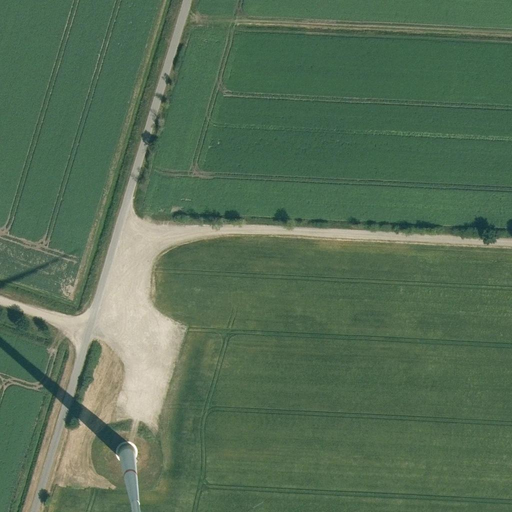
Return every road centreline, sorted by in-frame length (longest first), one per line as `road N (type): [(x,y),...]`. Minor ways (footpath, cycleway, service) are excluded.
road 1 (unclassified): [(184,0),(31,511)]
road 2 (track): [(511,259),(111,242)]
road 3 (track): [(90,312),(117,338),(101,450)]
